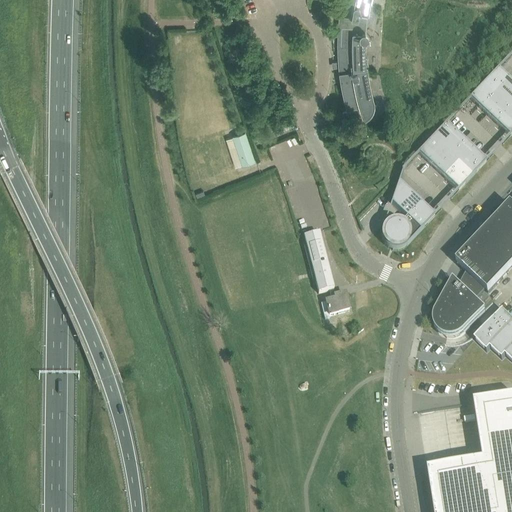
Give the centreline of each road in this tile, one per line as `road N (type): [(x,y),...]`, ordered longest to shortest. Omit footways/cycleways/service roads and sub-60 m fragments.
road 1 (motorway): [(56,511),(66,0)]
road 2 (motorway): [(138,511),(111,378),(0,144)]
road 3 (unclassified): [(411,511),(397,398),(420,290)]
road 4 (unclassified): [(420,290),(370,264),(351,244),(306,113)]
road 5 (unclassified): [(420,290),(453,236),(511,171)]
road 6 (unclassified): [(306,113),(265,54),(269,14),(290,0)]
road 7 (unclassified): [(306,113),(319,97),(326,54),(322,32),(300,3)]
